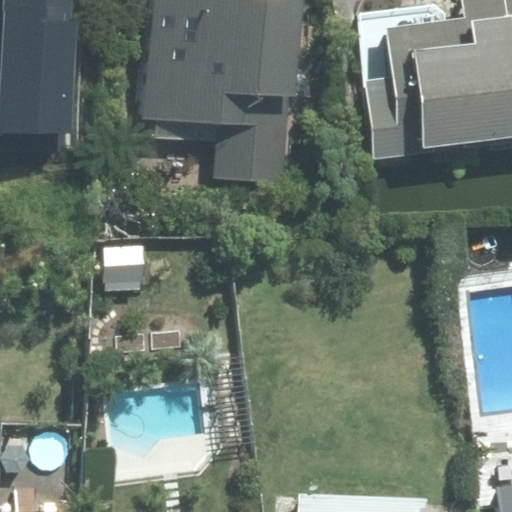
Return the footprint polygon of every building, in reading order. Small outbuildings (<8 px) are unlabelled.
[(0,0),(0,146),(69,149),(73,0),(0,0)] [(121,0),(120,123),(198,124),(197,179),(273,180),(274,0),(121,0)] [(342,81),(352,157),(511,136),(511,0),(438,0),(440,17),(359,27),(366,78),(342,81)] [(511,511),(511,483),(476,488),(479,511),(511,511)] [(412,511),(413,496),(285,493),(284,511),(412,511)]
